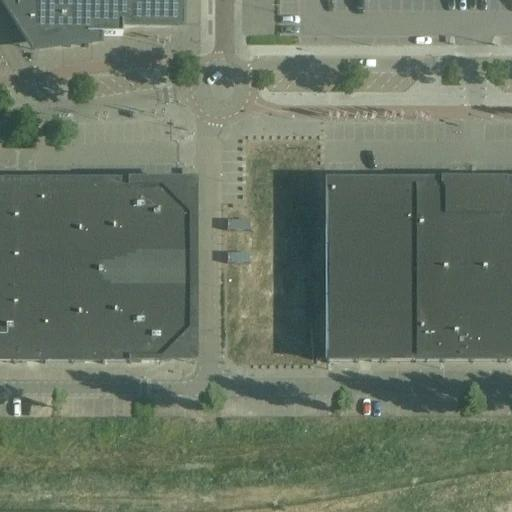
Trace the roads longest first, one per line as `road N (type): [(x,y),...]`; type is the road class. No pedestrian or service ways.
road 1 (secondary): [(511,498),(122,460),(0,459)]
road 2 (unclassified): [(211,390),(511,388)]
road 3 (secondary): [(0,492),(293,511)]
road 4 (unclassified): [(211,390),(216,110)]
road 5 (unclassified): [(511,66),(275,65),(238,80)]
road 6 (unclassified): [(0,390),(211,390)]
road 7 (unclassified): [(198,92),(0,120)]
